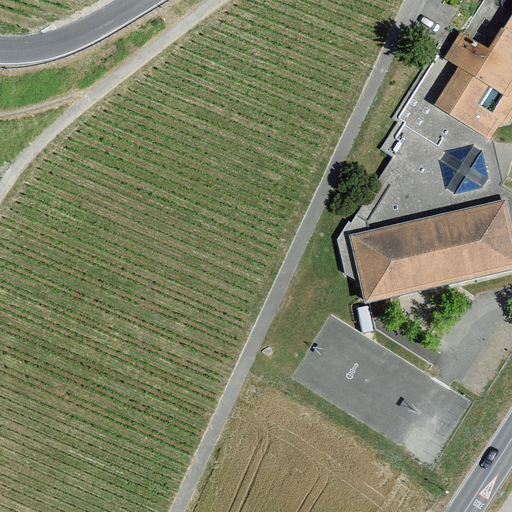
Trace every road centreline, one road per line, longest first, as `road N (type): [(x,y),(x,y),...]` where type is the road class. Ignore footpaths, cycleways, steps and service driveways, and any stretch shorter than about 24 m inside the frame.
road 1 (track): [(182,511),(417,0)]
road 2 (track): [(214,0),(0,188)]
road 3 (tertiary): [(0,50),(39,48),(141,0)]
